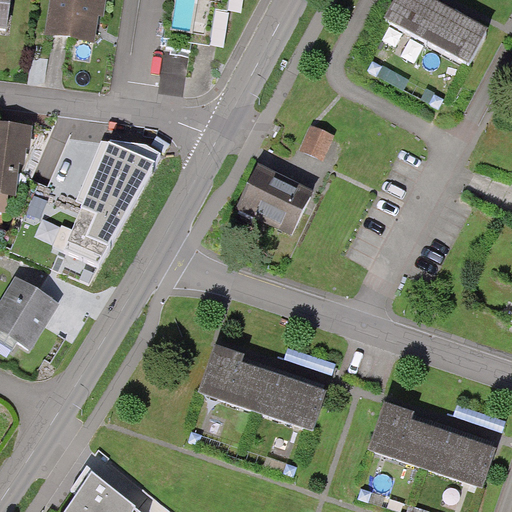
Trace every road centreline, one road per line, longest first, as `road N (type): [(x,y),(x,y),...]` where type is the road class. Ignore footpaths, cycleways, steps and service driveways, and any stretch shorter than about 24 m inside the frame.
road 1 (residential): [(511,371),(158,250)]
road 2 (residential): [(158,250),(0,497)]
road 3 (residential): [(215,136),(154,112),(0,92)]
road 4 (residential): [(289,0),(215,136)]
road 5 (residential): [(215,136),(158,250)]
